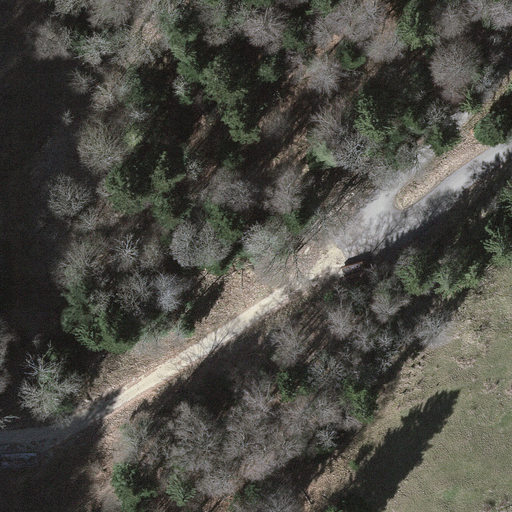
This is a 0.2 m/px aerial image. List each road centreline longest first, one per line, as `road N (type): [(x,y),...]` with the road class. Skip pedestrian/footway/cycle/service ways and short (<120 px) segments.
road 1 (track): [(370,226),(132,389),(34,441),(0,443)]
road 2 (track): [(370,226),(377,200),(447,132),(511,49)]
road 3 (track): [(370,226),(400,232),(511,144)]
